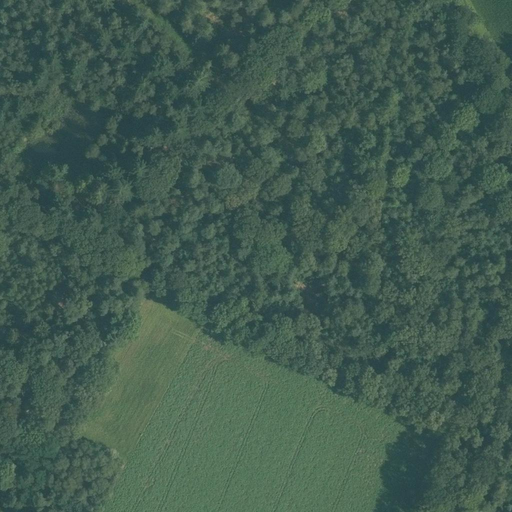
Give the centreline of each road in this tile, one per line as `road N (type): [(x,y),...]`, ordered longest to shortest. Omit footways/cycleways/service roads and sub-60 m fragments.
road 1 (track): [(235,79),(323,182),(360,207),(295,330),(262,339),(0,205)]
road 2 (track): [(312,0),(179,139),(166,205),(99,257)]
road 3 (track): [(511,338),(441,511)]
road 4 (unclassified): [(446,0),(511,130)]
road 5 (track): [(235,79),(143,0)]
